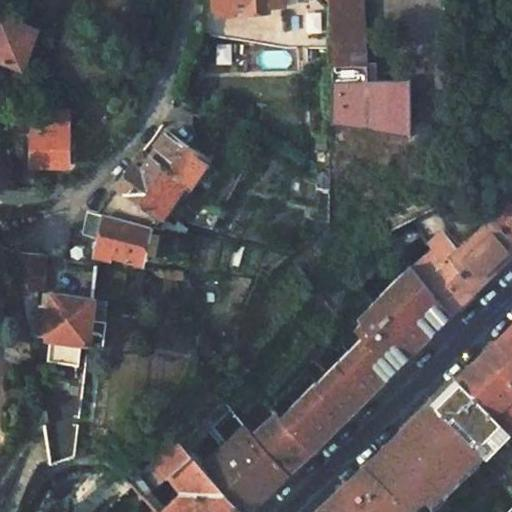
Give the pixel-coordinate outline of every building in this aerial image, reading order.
[(268,8),(285,8),(284,0),(211,0),(213,13),(216,13),(216,16),(235,14),(235,9),(245,9),(246,14),(268,12),(268,8)] [(317,0),(329,11),(328,0),(317,0)] [(328,0),(329,11),(330,67),(364,66),(367,66),(364,0),(328,0)] [(36,29),(0,14),(0,59),(21,67),(36,29)] [(331,79),(364,78),(364,66),(330,67),(331,79)] [(416,95),(403,95),(402,102),(385,102),(385,133),(417,137),(416,95)] [(69,167),(68,112),(32,113),(32,167),(69,167)] [(184,183),(190,187),(208,160),(166,132),(141,168),(133,162),(96,214),(151,227),(152,219),(159,221),(184,183)] [(511,192),(489,215),(511,239),(511,192)] [(142,263),(151,227),(96,214),(89,212),(83,233),(98,237),(94,256),(109,259),(110,255),(142,263)] [(435,245),(413,266),(454,309),(511,252),(511,239),(489,215),(459,243),(449,236),(434,212),(392,235),(401,251),(422,233),(435,245)] [(16,272),(29,340),(35,339),(39,257),(19,254),(19,270),(16,272)] [(454,309),(411,265),(372,303),(414,349),(454,309)] [(53,298),(43,296),(39,335),(48,336),(48,339),(50,339),(48,363),(81,366),(83,341),(89,342),(94,299),(53,294),(53,298)] [(365,333),(326,371),(356,406),(414,349),(372,303),(370,305),(372,307),(361,317),(365,322),(359,327),(365,333)] [(511,332),(456,386),(511,442),(511,332)] [(281,415),(312,449),(321,440),(356,406),(326,371),(281,415)] [(511,442),(456,386),(431,410),(483,464),(511,493),(511,442)] [(409,432),(461,485),(483,464),(431,410),(409,432)] [(256,432),(290,470),(312,449),(281,415),(277,411),(256,432)] [(256,432),(250,425),(205,469),(248,510),(290,470),(256,432)] [(389,450),(441,503),(461,485),(409,432),(389,450)] [(363,476),(397,511),(419,511),(426,505),(433,511),(441,503),(389,450),(363,476)] [(181,492),(161,511),(245,511),(248,510),(205,469),(192,457),(170,480),(181,492)] [(397,511),(363,476),(332,505),(337,511),(397,511)]
